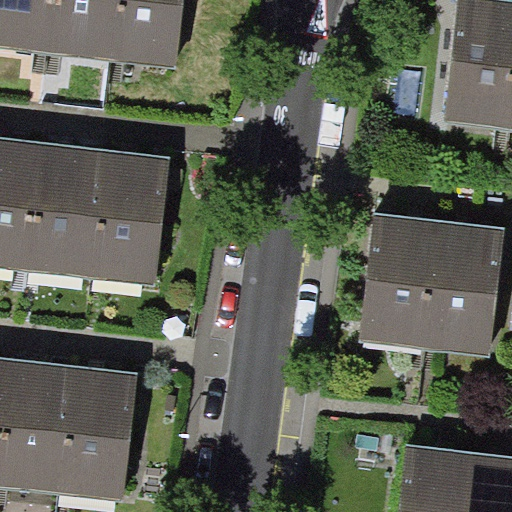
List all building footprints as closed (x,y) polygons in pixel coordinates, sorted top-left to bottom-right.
[(42,0),(0,0),(0,47),(36,52),(42,0)] [(107,0),(42,0),(36,52),(101,59),(107,0)] [(172,0),(107,0),(101,59),(165,66),(172,0)] [(511,1),(501,0),(456,0),(445,97),(511,105),(511,1)] [(30,148),(0,144),(0,265),(16,267),(30,148)] [(94,155),(30,148),(16,267),(81,274),(94,155)] [(159,162),(94,155),(81,274),(145,282),(159,162)] [(405,214),(371,210),(359,319),(488,334),(500,225),(468,221),(405,214)] [(62,371),(0,363),(0,484),(49,490),(62,371)] [(127,378),(62,371),(49,490),(113,498),(127,378)] [(437,445),(401,441),(392,511),(511,511),(511,453),(503,453),(437,445)]
